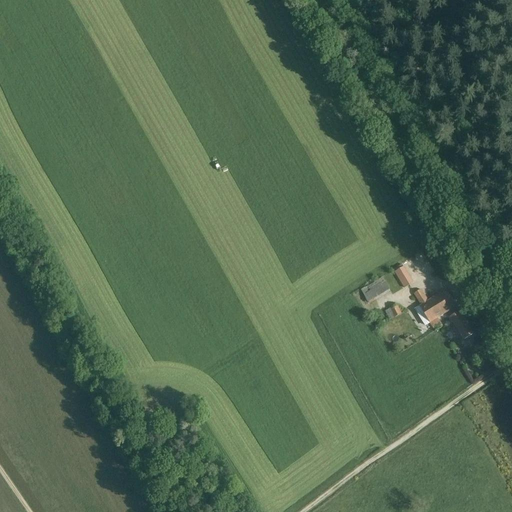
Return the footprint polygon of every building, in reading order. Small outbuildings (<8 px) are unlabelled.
[(361,291),(370,303),(391,289),(383,277),(361,291)] [(410,278),(401,283),(404,288),(413,283),(410,278)] [(443,315),(433,299),(428,302),(421,290),(414,294),(421,305),(414,310),(425,328),(431,324),(430,323),(438,319),(437,318),(443,315)] [(449,318),(464,340),(473,334),(459,312),(456,307),(446,291),(433,299),(443,315),(450,310),(453,315),(449,318)] [(398,306),(385,311),(389,320),(402,314),(398,306)] [(436,331),(443,327),(438,319),(430,323),(431,324),(436,331)]
